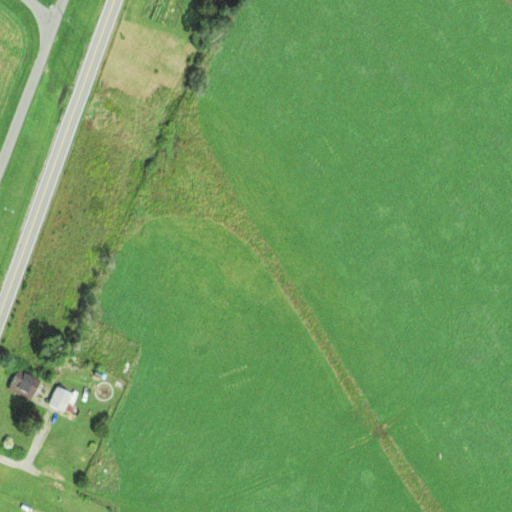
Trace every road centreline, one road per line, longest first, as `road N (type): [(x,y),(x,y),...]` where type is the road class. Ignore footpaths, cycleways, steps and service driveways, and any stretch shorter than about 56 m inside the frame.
road 1 (secondary): [(0,322),(118,0)]
road 2 (residential): [(2,317),(57,15)]
